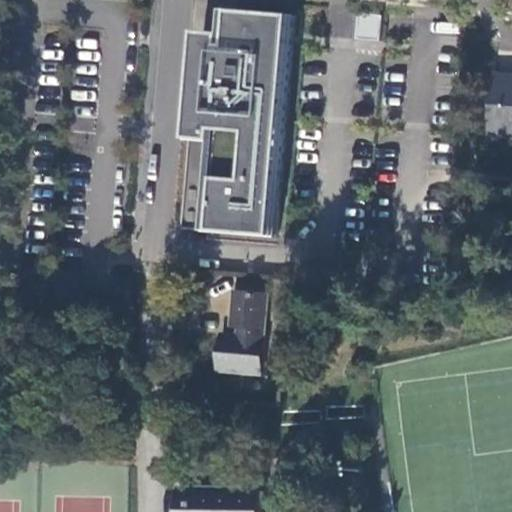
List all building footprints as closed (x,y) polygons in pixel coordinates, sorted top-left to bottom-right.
[(186,228),(279,235),(289,114),(295,37),(297,15),(236,10),(233,45),(227,45),(228,34),(213,32),(202,32),(186,228)] [(384,15),(359,13),(358,39),(382,41),(384,15)] [(511,76),(494,75),(490,129),(511,130),(511,76)] [(222,370),(265,373),(271,293),(237,291),(234,324),(242,324),(241,335),(224,334),(222,370)] [(182,511),(261,511),(262,489),(183,487),(182,511)]
